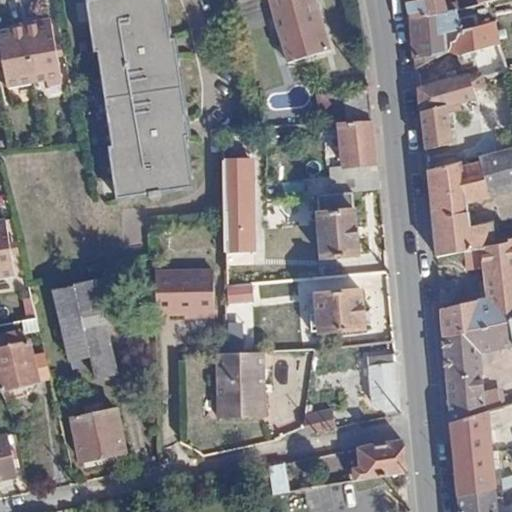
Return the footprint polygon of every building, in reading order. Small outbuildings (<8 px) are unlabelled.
[(162,0),(83,0),(91,49),(95,48),(110,143),(106,144),(115,197),(192,185),(184,132),(188,131),(172,34),(168,35),(162,0)] [(272,0),(280,29),(322,17),(317,0),(272,0)] [(408,0),(413,17),(443,12),(442,5),(440,0),(478,0),(479,4),(481,3),(488,2),(495,0),(408,0)] [(442,5),(443,12),(460,9),(458,1),(442,5)] [(443,12),(413,17),(418,68),(450,51),(454,40),(464,28),(460,9),(443,12)] [(289,57),(330,45),(322,17),(280,29),(289,57)] [(25,25),(36,84),(49,82),(50,86),(66,84),(61,58),(59,48),(53,21),(25,25)] [(508,73),(508,71),(504,54),(496,22),(464,28),(454,40),(450,51),(458,57),(454,59),(455,65),(460,64),(462,61),(467,60),(466,55),(492,48),(497,76),(508,73)] [(0,43),(10,89),(36,84),(25,25),(13,28),(14,32),(0,34),(0,43)] [(449,81),(421,89),(428,154),(457,147),(456,128),(488,119),(483,99),(478,101),(476,91),(485,88),(483,79),(473,81),(471,75),(457,79),(455,73),(448,75),(449,81)] [(340,121),(374,120),(368,78),(336,83),(340,121)] [(353,191),(380,189),(374,120),(340,121),(345,167),(330,169),(333,193),(353,191)] [(479,157),(485,154),(482,145),(466,149),(468,159),(479,157)] [(457,147),(428,154),(430,169),(458,161),(457,147)] [(511,147),(485,154),(479,157),(481,163),(486,184),(492,183),(492,190),(488,190),(489,199),(511,193),(511,147)] [(224,157),(225,215),(225,227),(253,226),(252,157),(224,157)] [(467,204),(489,199),(488,190),(492,190),(492,183),(486,184),(481,163),(463,167),(462,161),(458,161),(430,169),(439,256),(482,246),(511,239),(511,221),(499,222),(469,227),(467,204)] [(357,254),(353,191),(333,193),(316,194),(322,258),(357,254)] [(0,278),(16,275),(12,255),(11,244),(6,221),(0,221),(0,278)] [(253,226),(225,227),(225,249),(251,249),(252,248),(253,226)] [(490,296),(444,309),(452,421),(484,411),(483,392),(480,353),(511,345),(511,239),(482,246),(490,296)] [(225,249),(225,274),(250,273),(251,249),(225,249)] [(156,302),(156,309),(212,308),(212,267),(155,266),(156,302)] [(117,273),(120,282),(143,276),(141,268),(117,273)] [(101,304),(123,301),(120,282),(117,273),(95,278),(101,304)] [(115,370),(101,304),(95,278),(56,287),(71,356),(90,352),(95,375),(115,370)] [(309,312),(310,329),(331,327),(332,333),(339,333),(339,328),(363,326),(361,289),(315,292),(316,312),(309,312)] [(24,332),(39,328),(36,315),(22,319),(24,332)] [(0,344),(0,385),(49,375),(44,351),(29,355),(25,339),(0,344)] [(225,349),(219,349),(222,414),(269,411),(265,347),(225,349)] [(382,408),(399,406),(395,360),(368,362),(370,396),(382,408)] [(511,383),(496,388),(501,406),(511,402),(511,383)] [(483,392),(484,411),(487,410),(501,406),(496,388),(483,392)] [(484,411),(452,421),(453,434),(489,428),(487,410),(484,411)] [(72,430),(82,459),(123,447),(115,417),(103,420),(100,412),(87,417),(89,423),(72,430)] [(489,428),(453,434),(458,499),(494,491),(489,428)] [(0,474),(14,471),(6,432),(0,433),(0,474)] [(358,480),(405,471),(402,438),(359,447),(362,465),(357,466),(358,480)] [(268,466),(274,489),(291,486),(286,463),(268,466)] [(494,491),(458,499),(459,511),(511,511),(511,502),(496,507),(494,491)]
